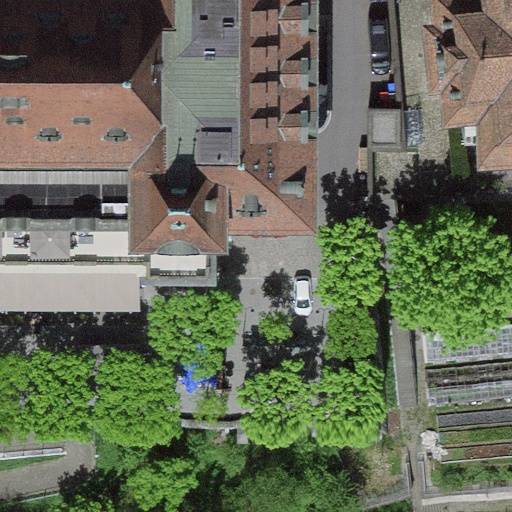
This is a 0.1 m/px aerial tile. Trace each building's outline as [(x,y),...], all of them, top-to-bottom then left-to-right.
[(0,0),(0,255),(140,255),(140,265),(142,265),(142,267),(144,267),(144,269),(204,270),(204,228),(212,228),(212,226),(215,226),(215,212),(305,212),(305,149),(307,149),(308,0),(0,0)] [(511,0),(442,0),(446,28),(437,29),(436,29),(436,30),(435,31),(440,71),(440,72),(441,73),(442,73),(450,72),(454,107),(486,103),(489,147),(511,145),(511,0)] [(372,269),(348,269),(348,318),(348,366),(367,366),(367,365),(368,365),(372,365),(372,269)] [(511,323),(422,332),(424,347),(425,362),(511,354),(511,323)] [(511,360),(425,369),(427,387),(429,405),(511,396),(511,360)]
